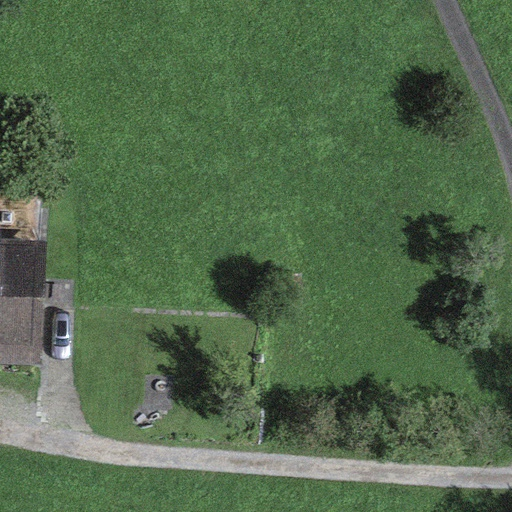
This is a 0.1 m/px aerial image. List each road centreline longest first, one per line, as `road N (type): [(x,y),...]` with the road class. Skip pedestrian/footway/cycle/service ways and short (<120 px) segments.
road 1 (track): [(0,432),(130,455),(511,476)]
road 2 (track): [(448,0),(511,150)]
